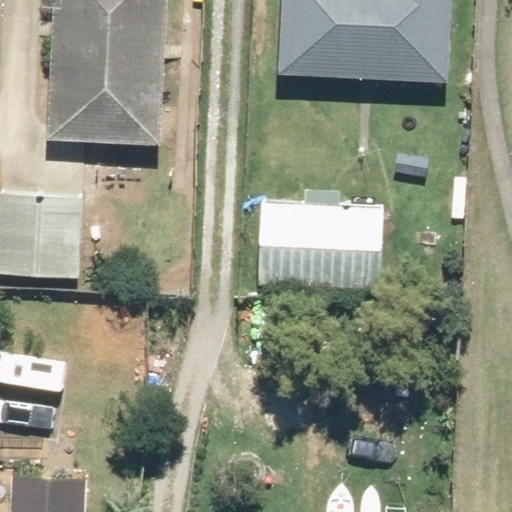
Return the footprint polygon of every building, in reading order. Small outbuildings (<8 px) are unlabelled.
[(168,0),(54,0),(47,136),(161,143),(168,0)] [(280,0),(278,71),(446,78),(448,0),(280,0)] [(88,193),(0,189),(0,275),(85,278),(88,193)] [(386,205),(257,199),(253,283),(381,290),(386,205)] [(80,511),(82,472),(11,469),(9,511),(80,511)]
